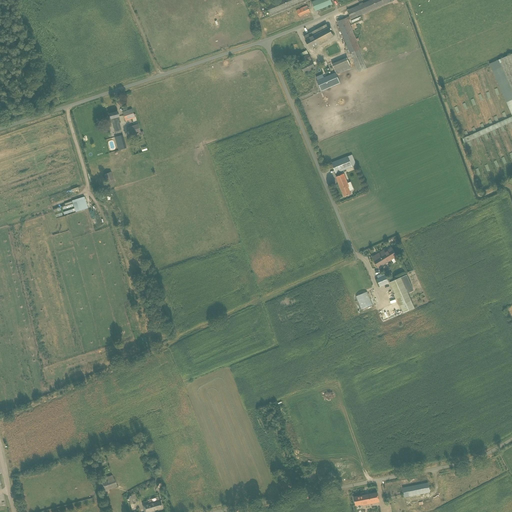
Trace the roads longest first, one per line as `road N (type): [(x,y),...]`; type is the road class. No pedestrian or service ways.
road 1 (track): [(0,418),(355,255)]
road 2 (unclassified): [(208,511),(456,465),(511,439)]
road 3 (unclassified): [(0,128),(266,42)]
road 4 (unclassified): [(355,255),(266,42)]
